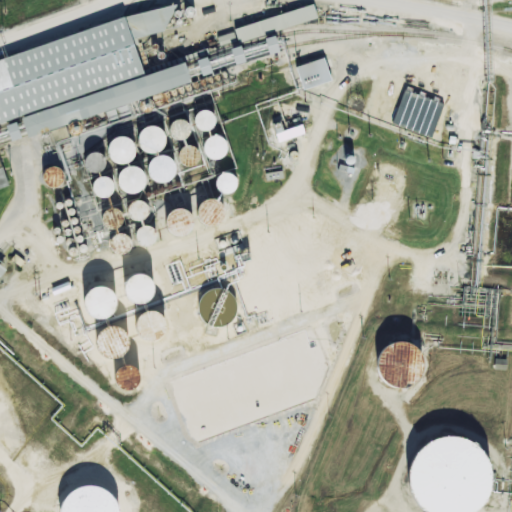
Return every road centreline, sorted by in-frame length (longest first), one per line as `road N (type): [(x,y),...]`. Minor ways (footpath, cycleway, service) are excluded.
road 1 (residential): [(0,292),(52,340),(93,394),(242,511),(509,74),(432,61),(357,75),(313,139),(299,183),(303,196),(432,260),(463,215),(470,73)]
road 2 (residential): [(302,192),(194,241),(193,299),(140,392),(117,410)]
road 3 (residential): [(390,245),(275,511)]
